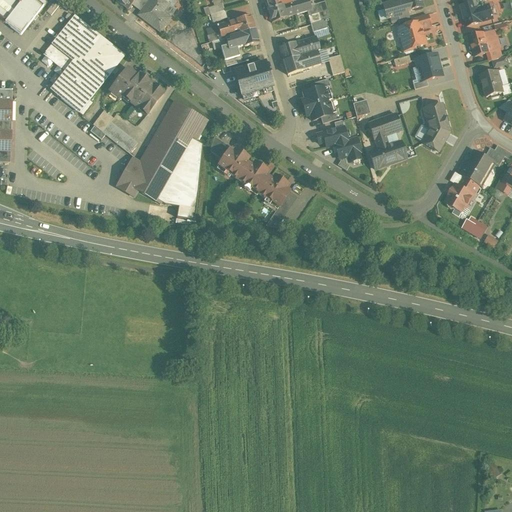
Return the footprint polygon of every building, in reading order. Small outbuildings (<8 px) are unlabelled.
[(0,0),(0,19),(3,21),(5,23),(20,4),(15,0),(0,0)] [(5,23),(21,36),(44,7),(34,0),(23,0),(20,4),(5,23)] [(115,0),(128,10),(136,0),(115,0)] [(162,0),(151,0),(150,2),(139,16),(160,32),(168,21),(161,15),(168,4),(162,0)] [(264,0),(268,11),(283,6),(281,1),(285,0),(264,0)] [(283,6),(268,11),(272,23),(287,19),(286,18),(311,10),(308,0),(303,0),(292,4),(283,6)] [(420,0),(403,0),(404,4),(407,13),(407,12),(415,10),(415,12),(422,10),(421,8),(423,8),(420,0)] [(475,0),(458,0),(466,28),(493,20),(492,19),(494,17),(492,9),(489,7),(489,6),(478,9),(475,0)] [(404,4),(394,6),(393,3),(383,6),(387,20),(390,19),(407,15),(407,13),(404,4)] [(222,4),(209,9),(211,15),(224,11),(222,4)] [(224,11),(211,15),(213,23),(227,19),(224,11)] [(407,15),(390,19),(392,25),(409,20),(407,12),(407,13),(407,15)] [(319,14),(308,17),(311,25),(321,22),(319,14)] [(427,15),(411,20),(413,25),(419,24),(420,29),(430,27),(427,15)] [(236,21),(217,26),(219,34),(207,37),(209,44),(212,43),(225,39),(255,30),(251,17),(237,21),(236,21)] [(123,57),(74,18),(47,52),(59,62),(69,70),(65,75),(52,92),(78,113),(123,57)] [(321,22),(311,25),(313,33),(327,29),(324,21),(321,22)] [(413,25),(398,30),(397,30),(397,31),(397,32),(399,39),(399,40),(400,40),(401,41),(403,48),(412,45),(414,49),(425,46),(420,29),(419,24),(413,25)] [(507,25),(495,28),(497,34),(500,33),(501,36),(503,37),(504,37),(505,35),(505,32),(508,31),(507,25)] [(255,30),(225,39),(227,47),(229,51),(237,49),(244,47),(244,48),(259,43),(255,30)] [(494,33),(485,35),(485,34),(469,39),(475,58),(487,54),(490,54),(490,53),(499,50),(498,47),(499,46),(497,39),(496,39),(494,33)] [(225,39),(212,43),(214,51),(227,47),(225,39)] [(302,42),(295,45),(295,44),(283,48),(285,54),(281,55),(283,62),(317,52),(319,52),(316,40),(303,43),(302,42)] [(237,49),(229,51),(227,47),(221,49),(222,54),(222,53),(224,62),(225,62),(240,57),(237,49)] [(499,50),(490,53),(490,54),(487,54),(489,63),(498,60),(502,58),(499,50)] [(317,52),(283,62),(288,76),(303,71),(321,65),(317,52)] [(436,55),(415,61),(421,83),(427,82),(442,78),(436,55)] [(340,56),(328,60),(333,77),(344,73),(340,56)] [(240,57),(225,62),(226,68),(241,63),(240,57)] [(409,57),(393,61),(395,68),(411,64),(409,57)] [(507,59),(493,62),(495,69),(508,65),(507,59)] [(272,87),(265,63),(253,67),(253,66),(246,68),(246,69),(234,73),(241,97),(272,87)] [(127,70),(110,92),(120,100),(122,97),(138,78),(127,70)] [(498,72),(480,77),(484,88),(483,88),(486,98),(487,98),(503,94),(504,97),(511,94),(511,84),(502,88),(498,72)] [(164,95),(139,76),(138,78),(122,97),(147,117),(164,95)] [(328,80),(311,85),(313,92),(324,88),(325,89),(330,87),(328,80)] [(427,82),(421,83),(413,85),(415,91),(428,87),(427,82)] [(313,92),(304,95),(305,100),(302,101),(304,109),(328,102),(325,89),(324,88),(313,92)] [(0,91),(0,163),(11,163),(12,141),(12,125),(12,106),(12,92),(0,91)] [(366,101),(353,105),(357,118),(370,115),(366,101)] [(328,102),(304,109),(307,117),(310,116),(312,121),(321,119),(333,115),(332,114),(328,102)] [(174,103),(140,164),(132,159),(124,174),(132,178),(129,182),(127,186),(139,193),(160,205),(161,203),(196,142),(208,122),(174,103)] [(441,106),(424,110),(424,111),(427,110),(430,121),(445,117),(441,106)] [(104,112),(93,126),(102,134),(110,123),(111,123),(113,119),(104,112)] [(333,115),(321,119),(323,125),(340,120),(338,113),(332,114),(333,115)] [(396,115),(368,125),(373,141),(385,137),(402,131),(396,115)] [(445,117),(430,121),(431,125),(428,125),(430,131),(422,144),(438,153),(449,133),(445,117)] [(336,131),(344,129),(342,122),(334,124),(336,131)] [(111,123),(110,123),(102,134),(129,155),(137,144),(111,123)] [(335,146),(348,142),(344,129),(336,131),(316,136),(319,145),(325,143),(326,148),(335,146)] [(388,148),(385,137),(375,141),(378,151),(370,154),(375,171),(406,160),(400,143),(388,148)] [(231,149),(215,138),(212,143),(211,153),(222,161),(229,152),(230,152),(231,149)] [(356,140),(348,142),(335,146),(339,160),(340,160),(345,159),(347,158),(349,164),(362,160),(356,140)] [(196,142),(161,203),(165,205),(179,208),(177,218),(194,221),(196,211),(202,146),(196,142)] [(511,160),(511,154),(498,147),(495,152),(505,158),(511,162),(511,160)] [(495,152),(491,149),(486,156),(487,157),(487,156),(501,164),(499,167),(500,167),(505,158),(495,152)] [(249,160),(235,151),(233,154),(230,152),(229,152),(222,161),(218,167),(231,176),(230,177),(238,182),(249,165),(246,163),(249,160)] [(497,165),(475,153),(474,153),(475,154),(470,161),(466,168),(466,169),(462,176),(461,176),(461,177),(464,179),(480,188),(482,189),(483,189),(482,188),(489,177),(486,176),(493,164),(496,166),(497,165)] [(345,159),(340,160),(340,162),(338,166),(346,172),(349,167),(346,164),(345,159)] [(255,164),(252,168),(249,165),(238,182),(246,187),(246,186),(259,194),(258,195),(258,196),(269,179),(266,177),(268,173),(255,164)] [(132,178),(124,174),(121,178),(116,188),(135,199),(139,193),(127,186),(129,182),(132,178)] [(511,178),(506,175),(497,190),(505,194),(509,187),(509,186),(511,180),(511,178)] [(288,187),(275,178),(272,181),(269,179),(258,196),(266,201),(266,200),(279,208),(290,193),(286,190),(288,187)] [(480,188),(464,179),(459,188),(473,196),(473,197),(474,197),(480,188)] [(459,188),(457,186),(454,190),(454,189),(453,190),(454,190),(450,197),(449,196),(449,197),(450,197),(446,204),(447,205),(447,206),(448,207),(448,208),(449,210),(450,210),(451,210),(453,211),(455,210),(456,210),(463,214),(473,197),(473,196),(459,188)] [(279,208),(273,218),(281,223),(298,199),(290,193),(279,208)] [(281,223),(273,218),(272,217),(266,227),(283,230),(285,226),(281,223)] [(470,217),(464,231),(484,240),(489,226),(470,217)] [(491,236),(485,243),(494,250),(500,242),(491,236)]
